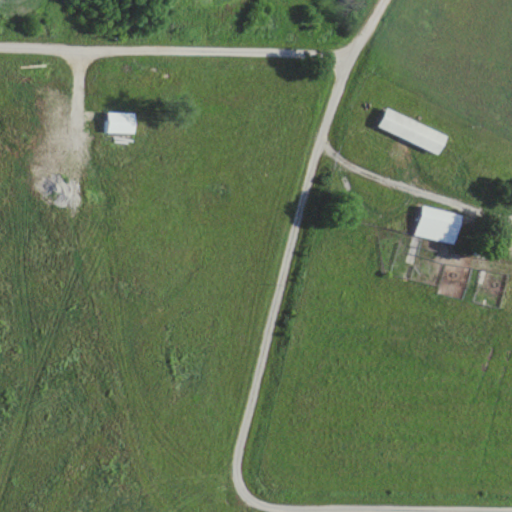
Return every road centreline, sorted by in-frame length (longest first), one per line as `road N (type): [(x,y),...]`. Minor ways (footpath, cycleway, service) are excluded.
road 1 (residential): [(286,511),(253,503),(240,486),(241,449),(313,150),(331,96),(383,0)]
road 2 (residential): [(349,59),(0,50)]
